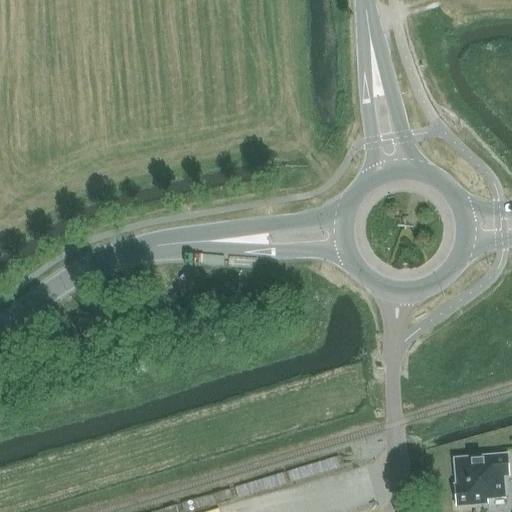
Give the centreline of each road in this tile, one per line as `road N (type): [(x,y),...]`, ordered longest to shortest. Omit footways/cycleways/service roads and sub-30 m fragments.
road 1 (tertiary): [(0,331),(71,276),(122,253),(341,236)]
road 2 (unclassified): [(402,511),(392,374),(396,293)]
road 3 (tertiary): [(394,171),(367,0)]
